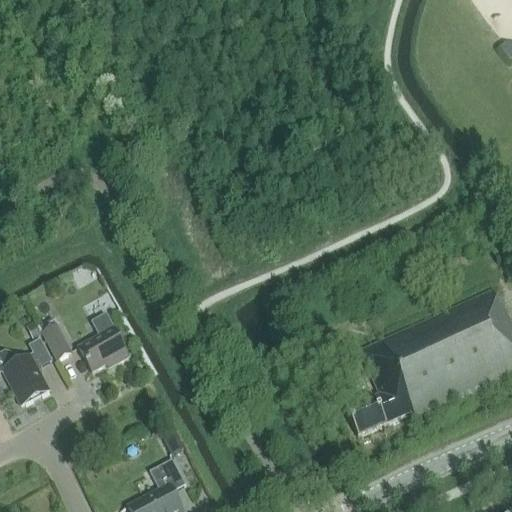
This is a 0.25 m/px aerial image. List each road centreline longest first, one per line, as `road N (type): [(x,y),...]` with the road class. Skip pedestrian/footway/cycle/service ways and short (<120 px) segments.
road 1 (track): [(285,511),(105,176),(60,181),(0,211)]
road 2 (tertiary): [(338,511),(511,433)]
